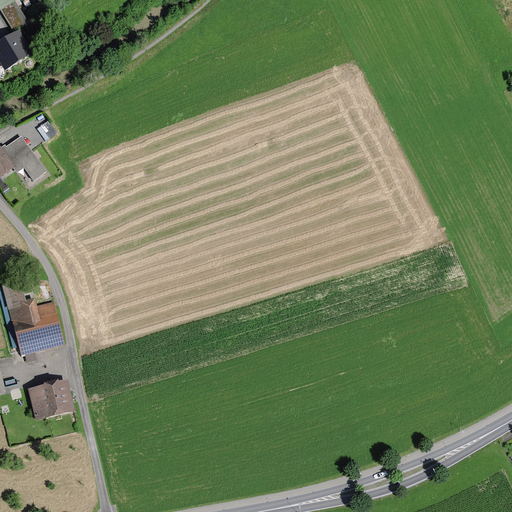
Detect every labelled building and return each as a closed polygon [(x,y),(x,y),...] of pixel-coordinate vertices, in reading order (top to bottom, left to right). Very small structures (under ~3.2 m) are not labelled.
[(13,2),(0,9),(12,30),(25,22),(13,2)] [(9,38),(0,43),(0,69),(3,75),(24,63),(9,38)] [(20,140),(0,154),(0,180),(18,167),(32,186),(46,175),(20,140)] [(17,286),(6,289),(21,354),(64,344),(55,304),(37,308),(35,300),(21,304),(17,286)] [(64,383),(30,390),(37,421),(71,414),(64,383)]
